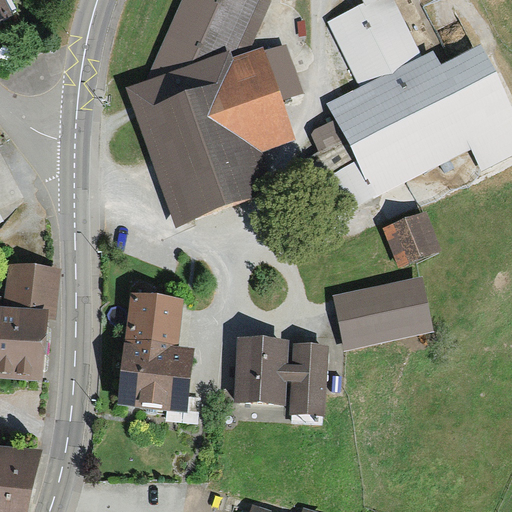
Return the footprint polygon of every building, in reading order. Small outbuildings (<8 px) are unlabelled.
[(0,0),(0,25),(18,15),(9,0),(0,0)] [(126,92),(178,231),(261,200),(260,159),(298,144),(287,101),(306,94),(287,46),(250,59),(274,4),(265,0),(184,0),(146,87),(126,92)] [(367,98),(338,112),(381,201),(480,153),(491,175),(511,164),(511,95),(493,56),(449,77),(440,59),(429,65),(398,1),(400,0),(364,0),(370,12),(334,29),(367,98)] [(428,214),(384,230),(399,272),(443,256),(428,214)] [(0,383),(44,384),(49,325),(56,326),(62,272),(9,269),(4,313),(0,312),(0,383)] [(425,281),(337,299),(348,352),(436,334),(425,281)] [(182,303),(130,298),(120,409),(190,415),(195,357),(177,355),(182,303)] [(291,344),(238,342),(235,408),(287,409),(288,386),(292,386),(290,418),(327,419),(329,349),(294,348),(294,371),(291,370),(291,344)] [(30,511),(43,457),(0,451),(0,511),(30,511)]
